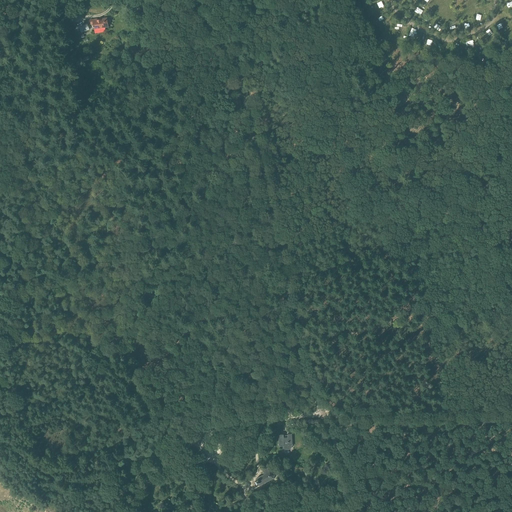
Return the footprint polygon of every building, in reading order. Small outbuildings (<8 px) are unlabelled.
[(371,12),(374,17),(380,14),(376,8),(371,12)] [(93,24),(94,29),(109,27),(107,18),(101,19),(101,20),(98,21),(98,19),(90,20),(91,24),(93,24)] [(90,30),(88,24),(83,26),(75,28),(77,34),(85,31),(85,32),(90,30)] [(278,434),(279,447),(285,446),(285,443),(288,443),(288,446),(294,445),(293,433),(287,434),(287,437),(284,437),(284,434),(278,434)] [(269,470),(263,472),(264,475),(256,479),(257,481),(256,482),(258,486),(259,485),(260,487),(274,479),(275,478),(275,475),(273,472),(270,472),(269,470)]
